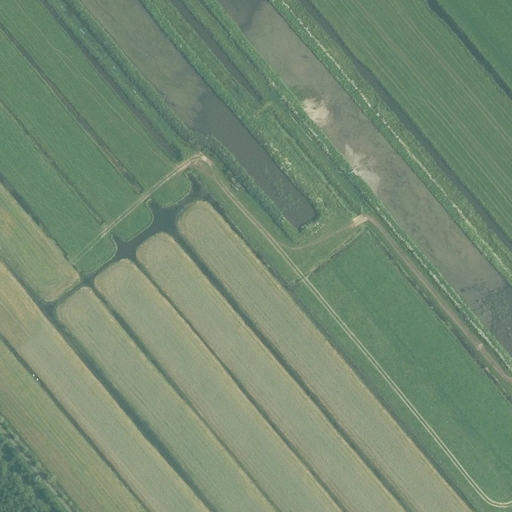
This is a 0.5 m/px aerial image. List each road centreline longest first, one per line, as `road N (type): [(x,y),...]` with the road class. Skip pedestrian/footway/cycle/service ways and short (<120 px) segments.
road 1 (track): [(511,503),(483,496),(223,189),(208,161),(187,162)]
road 2 (track): [(66,266),(187,162)]
